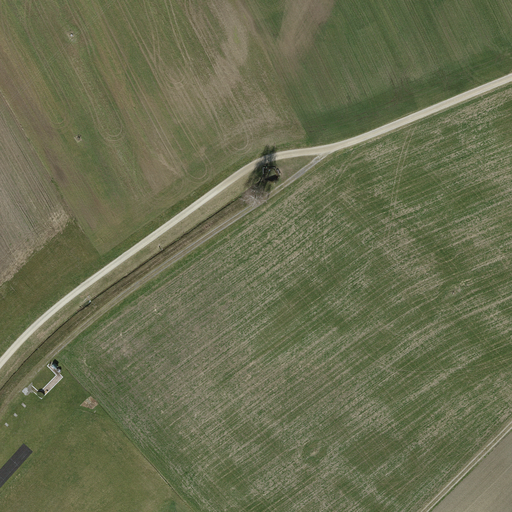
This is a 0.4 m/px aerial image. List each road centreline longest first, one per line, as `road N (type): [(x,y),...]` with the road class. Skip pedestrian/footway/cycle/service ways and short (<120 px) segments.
road 1 (track): [(0,364),(46,316),(248,168),(371,135),(511,77)]
road 2 (track): [(329,148),(94,315),(7,402)]
road 3 (track): [(511,425),(425,511)]
